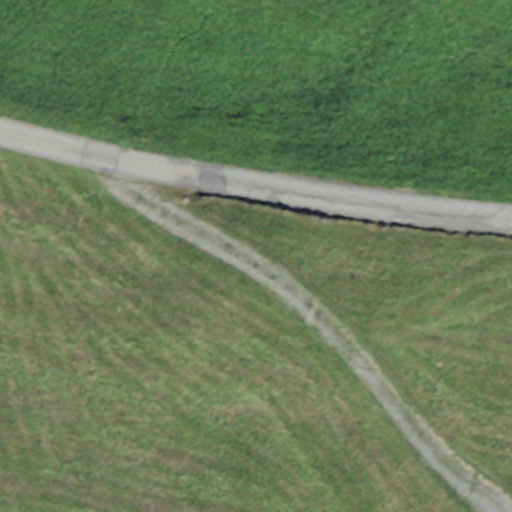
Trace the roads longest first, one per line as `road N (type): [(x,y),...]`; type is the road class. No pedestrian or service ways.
road 1 (track): [(496,511),(461,483),(346,341),(265,272),(136,197),(101,154)]
road 2 (unclassified): [(511,220),(328,208),(0,135)]
